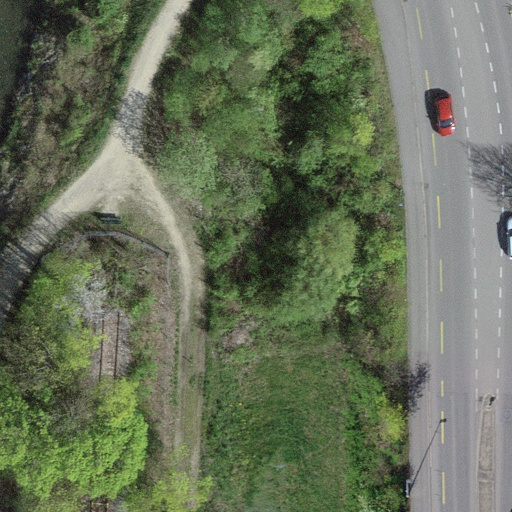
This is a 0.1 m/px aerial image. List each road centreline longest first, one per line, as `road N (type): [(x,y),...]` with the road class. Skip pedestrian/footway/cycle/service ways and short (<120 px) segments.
road 1 (track): [(120,164),(151,191),(191,270),(190,511)]
road 2 (secondary): [(478,81),(488,321)]
road 3 (secondary): [(488,321),(488,511)]
